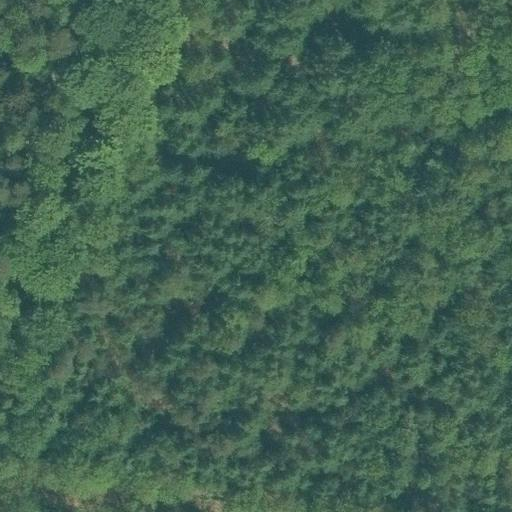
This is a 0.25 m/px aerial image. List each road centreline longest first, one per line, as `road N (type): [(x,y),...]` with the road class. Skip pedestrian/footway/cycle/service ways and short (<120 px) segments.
road 1 (track): [(130,0),(0,325)]
road 2 (track): [(0,488),(167,511)]
